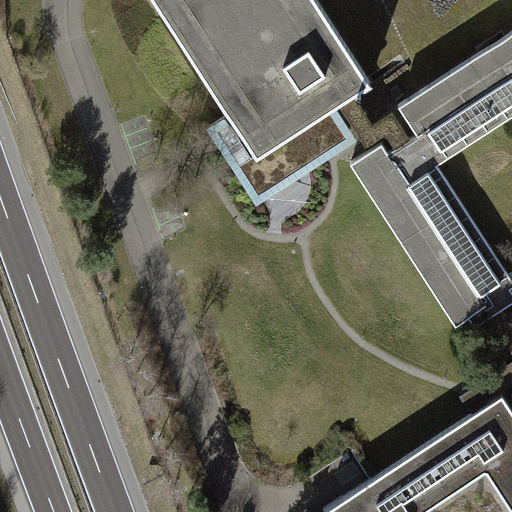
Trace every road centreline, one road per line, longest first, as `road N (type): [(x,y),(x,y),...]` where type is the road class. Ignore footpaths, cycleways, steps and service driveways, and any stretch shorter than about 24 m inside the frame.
road 1 (motorway): [(116,511),(0,193)]
road 2 (motorway): [(0,367),(54,511)]
